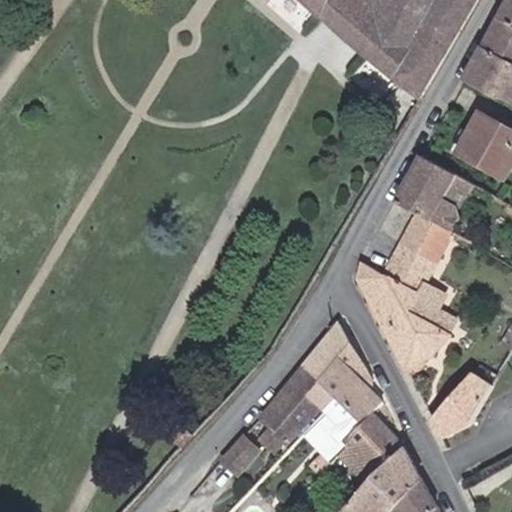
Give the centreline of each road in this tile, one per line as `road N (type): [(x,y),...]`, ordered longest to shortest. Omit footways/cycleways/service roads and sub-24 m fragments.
road 1 (unclassified): [(495,0),(461,51),(342,287)]
road 2 (unclassified): [(342,287),(152,511)]
road 3 (residential): [(342,287),(380,345),(459,511)]
